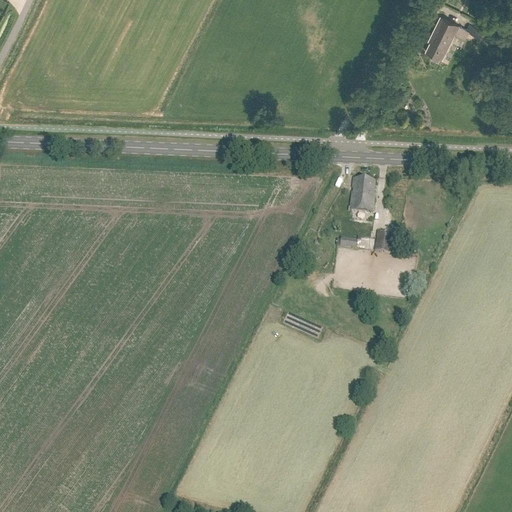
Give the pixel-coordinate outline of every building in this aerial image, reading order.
[(442,59),(459,26),(440,17),(428,41),(430,42),(426,51),(442,59)] [(478,39),(482,34),(469,25),(465,30),(478,39)] [(373,210),(375,195),(374,195),(375,182),(354,180),(351,207),(373,210)] [(391,254),(393,234),(377,233),(375,252),(391,254)] [(338,241),(337,246),(355,249),(357,241),(341,239),(340,241),(338,241)]
